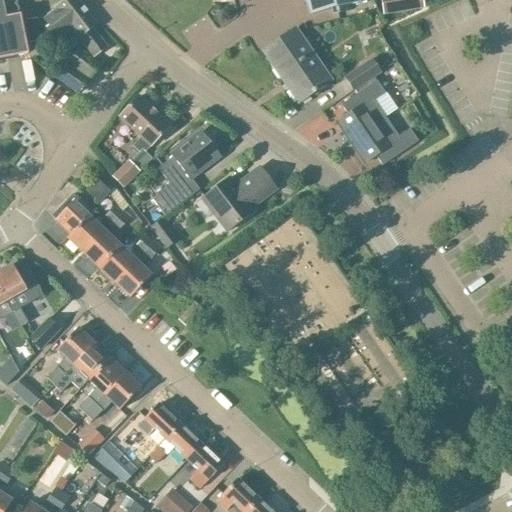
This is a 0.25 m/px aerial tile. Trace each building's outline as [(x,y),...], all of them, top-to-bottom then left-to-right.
[(0,0),(0,59),(28,53),(17,0),(0,0)] [(65,0),(56,8),(56,9),(42,20),(57,39),(71,28),(79,38),(78,38),(93,59),(108,47),(93,27),(96,24),(77,0),(65,0)] [(304,0),(310,15),(368,0),(367,0),(304,0)] [(423,8),(421,0),(381,0),(384,14),(423,8)] [(29,44),(41,42),(37,18),(26,20),(29,44)] [(330,82),(295,29),(263,50),(298,103),(330,82)] [(57,78),(78,93),(99,65),(78,49),(57,78)] [(353,92),(381,74),(371,59),(343,77),(353,92)] [(347,114),(336,122),(351,143),(386,119),(397,111),(385,94),(376,81),(341,105),(347,114)] [(140,137),(132,146),(139,153),(147,144),(150,147),(170,126),(138,96),(119,117),(140,137)] [(386,119),(351,143),(366,164),(376,157),(383,166),(418,142),(409,129),(398,136),(386,119)] [(171,156),(173,158),(158,169),(169,184),(150,198),(165,217),(199,190),(191,179),(219,157),(201,133),(171,156)] [(123,188),(138,172),(128,162),(113,177),(123,188)] [(229,178),(202,198),(227,232),(254,211),(251,207),(276,188),(260,167),(235,186),(229,178)] [(110,192),(96,179),(85,191),(99,204),(110,192)] [(76,198),(73,195),(60,208),(64,211),(55,221),(70,235),(88,216),(90,218),(95,213),(77,197),(76,198)] [(105,231),(112,224),(111,223),(123,211),(116,204),(98,225),(90,218),(88,216),(70,235),(67,239),(82,254),(104,231),(105,231)] [(131,218),(123,211),(111,223),(112,224),(119,230),(131,218)] [(178,242),(162,222),(151,230),(167,250),(178,242)] [(105,231),(104,231),(82,254),(98,268),(119,245),(105,231)] [(135,246),(142,253),(155,241),(148,234),(135,246)] [(152,276),(143,268),(162,248),(155,241),(142,253),(135,260),(136,261),(114,283),(130,299),(152,276)] [(135,260),(119,245),(98,268),(114,283),(136,261),(135,260)] [(26,268),(16,273),(11,264),(0,270),(0,291),(5,302),(12,313),(20,328),(27,324),(13,298),(26,291),(29,297),(40,291),(26,266),(25,267),(26,268)] [(169,293),(175,299),(181,293),(174,287),(169,293)] [(186,326),(202,309),(194,302),(178,319),(186,326)] [(20,328),(12,313),(3,318),(11,332),(20,328)] [(60,329),(48,318),(28,339),(40,350),(40,351),(60,329)] [(47,379),(53,386),(94,343),(78,328),(57,350),(65,358),(56,368),(57,369),(47,379)] [(79,391),(88,380),(109,357),(94,343),(53,386),(61,394),(71,382),(79,391)] [(79,408),(85,415),(125,373),(109,357),(88,380),(96,387),(87,397),(88,398),(79,408)] [(103,413),(112,403),(120,410),(141,387),(125,373),(85,415),(93,422),(102,412),(103,413)] [(36,392),(27,404),(32,408),(42,397),(36,392)] [(35,410),(46,419),(56,409),(45,399),(35,410)] [(147,437),(154,429),(165,439),(180,424),(158,404),(137,427),(147,437)] [(70,422),(61,431),(66,435),(74,426),(70,422)] [(201,444),(180,424),(165,439),(186,460),(201,444)] [(92,430),(78,444),(89,455),(103,441),(92,430)] [(199,490),(208,480),(223,465),(201,444),(186,460),(198,471),(189,480),(199,490)] [(106,447),(94,459),(125,483),(132,474),(116,459),(117,458),(106,447)] [(158,447),(149,457),(157,464),(166,454),(158,447)] [(15,472),(7,467),(0,478),(0,481),(7,486),(15,472)] [(111,481),(101,473),(94,482),(103,490),(111,481)] [(225,511),(226,511),(233,504),(241,511),(246,511),(259,499),(237,478),(222,494),(223,494),(215,502),(225,511)] [(53,506),(62,492),(55,488),(46,502),(53,506)] [(0,511),(4,511),(12,500),(0,492),(0,511)] [(70,497),(62,492),(53,506),(61,511),(70,497)] [(188,511),(167,493),(155,507),(160,511),(188,511)] [(126,496),(119,506),(126,511),(133,501),(126,496)] [(246,511),(272,511),(259,499),(246,511)] [(23,511),(44,511),(30,502),(23,511)]
